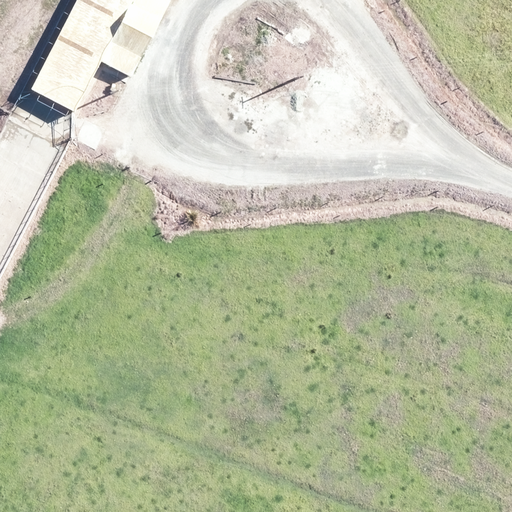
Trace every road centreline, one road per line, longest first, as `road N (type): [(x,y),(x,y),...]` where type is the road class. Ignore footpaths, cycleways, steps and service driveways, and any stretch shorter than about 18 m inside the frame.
road 1 (track): [(229,0),(159,132),(229,153),(423,149)]
road 2 (track): [(329,0),(371,49),(423,149)]
